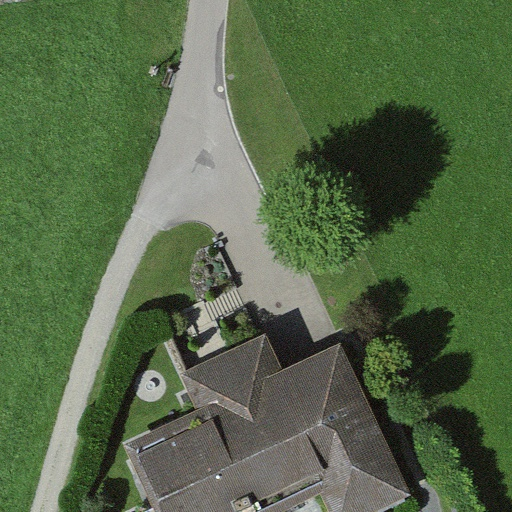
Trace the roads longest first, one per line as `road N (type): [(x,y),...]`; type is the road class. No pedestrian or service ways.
road 1 (track): [(149,216),(47,511)]
road 2 (unclassified): [(209,0),(190,141),(149,216)]
